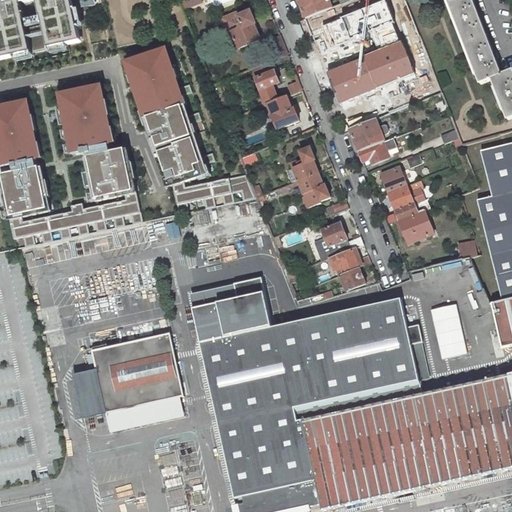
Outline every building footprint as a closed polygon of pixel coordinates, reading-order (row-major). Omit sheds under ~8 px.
[(0,0),(0,37),(4,56),(19,52),(20,58),(37,54),(36,49),(51,47),(52,52),(72,47),(70,42),(86,38),(78,7),(76,0),(0,0)] [(133,0),(136,12),(152,8),(150,0),(133,0)] [(185,0),(183,1),(186,9),(204,2),(203,0),(185,0)] [(298,0),(306,19),(333,8),(329,0),(298,0)] [(388,0),(343,18),(351,40),(371,33),(396,23),(388,0)] [(511,118),(511,71),(502,75),(473,0),(448,0),(481,84),(492,79),(508,120),(511,118)] [(238,42),(240,48),(261,40),(254,25),(256,24),(251,12),(240,17),(238,13),(223,19),(229,35),(233,33),(237,42),(238,42)] [(351,40),(343,18),(325,25),(333,47),(351,40)] [(404,42),(396,23),(371,33),(379,52),(404,42)] [(271,50),(285,45),(281,36),(267,42),(271,50)] [(342,102),(416,74),(404,42),(379,52),(330,71),(342,102)] [(271,50),(275,61),(289,55),(285,45),(271,50)] [(171,46),(126,62),(170,191),(175,189),(187,185),(213,176),(171,46)] [(253,70),(267,105),(269,105),(279,100),(273,86),(280,84),(272,62),(253,70)] [(32,98),(0,103),(0,167),(5,190),(1,191),(4,208),(7,207),(8,211),(5,212),(6,220),(10,219),(15,240),(25,238),(26,247),(36,245),(34,236),(43,234),(45,243),(55,241),(53,232),(61,231),(62,239),(72,237),(70,228),(79,227),(80,236),(90,233),(88,224),(96,223),(97,232),(108,230),(106,221),(115,219),(116,228),(126,226),(124,217),(133,215),(134,224),(145,222),(129,148),(115,150),(114,142),(119,142),(117,126),(114,126),(113,115),(115,115),(112,98),(109,99),(106,83),(60,92),(64,109),(61,110),(64,126),(67,126),(68,130),(65,130),(66,140),(70,139),(71,145),(68,145),(69,154),(73,154),(73,155),(84,153),(85,155),(88,155),(91,172),(87,173),(89,189),(95,188),(95,192),(91,194),(92,201),(98,201),(99,206),(85,209),(84,204),(74,206),(75,211),(56,214),(54,207),(52,208),(43,165),(41,166),(39,158),(46,157),(43,141),(41,141),(39,131),(41,130),(38,114),(35,115),(32,98)] [(295,109),(293,110),(288,97),(279,100),(269,105),(279,129),(300,121),(295,109)] [(445,100),(435,103),(438,113),(448,109),(445,100)] [(359,152),(385,142),(376,119),(350,129),(359,152)] [(318,128),(315,120),(292,129),(295,137),(318,128)] [(441,136),(445,144),(460,138),(456,130),(441,136)] [(385,142),(359,152),(364,163),(371,160),(373,165),(389,159),(387,153),(398,148),(394,138),(385,142)] [(502,301),(511,298),(511,143),(482,150),(493,196),(478,199),(502,301)] [(293,184),(300,182),(320,173),(315,161),(317,160),(312,148),(301,153),(304,161),(300,163),(299,160),(291,164),(294,169),(288,172),(293,184)] [(242,158),(245,167),(259,161),(255,153),(242,158)] [(407,160),(411,169),(423,164),(419,155),(407,160)] [(401,168),(382,175),(389,194),(408,186),(401,168)] [(325,186),(320,173),(300,182),(306,199),(309,208),(322,203),(321,202),(332,198),(327,185),(325,186)] [(187,185),(175,189),(182,214),(257,197),(248,175),(188,187),(187,185)] [(408,186),(389,194),(396,211),(415,204),(408,186)] [(324,210),(327,218),(350,208),(347,201),(324,210)] [(415,204),(396,211),(400,220),(409,244),(435,234),(425,210),(419,212),(415,204)] [(326,239),(316,243),(324,262),(353,250),(365,246),(362,238),(349,243),(342,224),(323,231),(326,239)] [(479,255),(477,244),(460,245),(462,259),(479,255)] [(353,250),(324,262),(322,262),(324,267),(332,263),(333,268),(335,267),(337,272),(339,271),(341,276),(361,269),(372,264),(369,256),(357,261),(353,250)] [(336,278),(332,269),(317,275),(320,285),(336,278)] [(367,284),(361,269),(341,276),(347,291),(348,291),(367,284)] [(295,273),(289,275),(292,283),(298,281),(295,273)] [(511,298),(502,301),(491,304),(502,347),(511,344),(511,298)] [(511,374),(423,394),(420,380),(412,345),(422,342),(423,342),(419,325),(408,328),(402,299),(201,344),(236,499),(243,497),(245,504),(237,506),(237,511),(298,511),(311,509),(311,506),(320,504),(321,505),(322,505),(323,511),(511,469),(511,374)] [(181,398),(185,397),(171,334),(108,348),(108,345),(93,348),(94,351),(93,351),(98,372),(107,414),(108,414),(108,417),(123,414),(122,411),(181,398)] [(430,378),(422,342),(412,345),(420,380),(430,378)] [(107,414),(98,372),(74,377),(84,419),(107,414)] [(112,433),(186,417),(181,398),(122,411),(123,414),(108,417),(112,433)]
